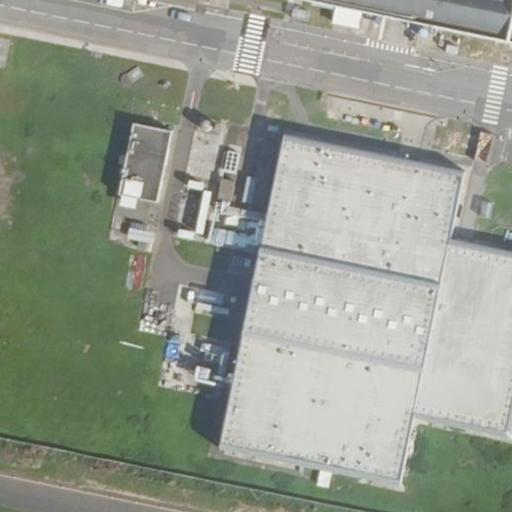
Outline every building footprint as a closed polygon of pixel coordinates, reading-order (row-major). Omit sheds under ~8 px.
[(511,0),(307,0),(508,41),(511,21),(511,0)] [(172,134),(135,127),(120,196),(159,205),(172,134)] [(466,173),(285,136),(220,451),(400,489),(414,422),(511,441),(511,438),(511,253),(452,241),(466,173)] [(276,145),(263,144),(259,167),(272,170),(276,145)] [(241,149),(230,147),(224,174),(237,177),(241,149)] [(269,179),(256,177),(251,208),(263,210),(269,179)] [(235,184),(223,182),(218,201),(231,204),(235,184)] [(253,222),(224,219),(220,232),(230,234),(228,245),(247,249),(253,222)] [(129,224),(126,240),(150,244),(153,228),(129,224)]
